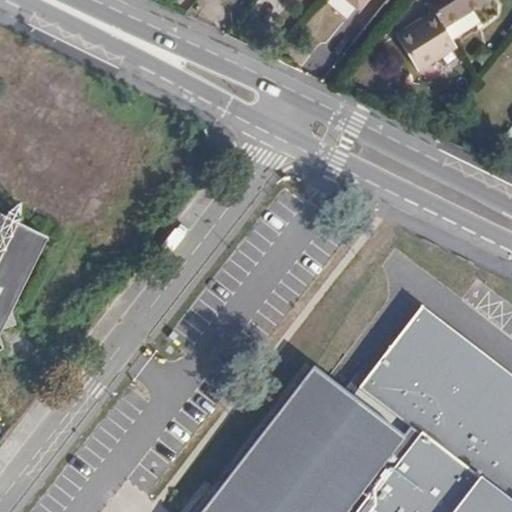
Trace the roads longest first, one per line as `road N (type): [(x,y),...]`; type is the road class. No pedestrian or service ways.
road 1 (unclassified): [(280,133),(0,503)]
road 2 (secondary): [(40,0),(136,61),(280,133)]
road 3 (secondary): [(280,133),(511,248)]
road 4 (secondary): [(301,100),(73,0)]
road 5 (secondary): [(511,204),(301,100)]
